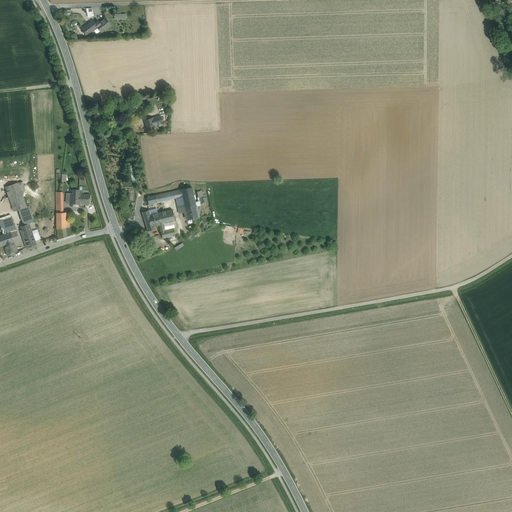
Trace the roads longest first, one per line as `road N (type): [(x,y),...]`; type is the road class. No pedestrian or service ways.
road 1 (track): [(178,335),(454,285),(511,253)]
road 2 (secondary): [(306,511),(263,435),(163,315),(116,226)]
road 3 (secondary): [(116,226),(43,0)]
road 4 (track): [(46,6),(244,0)]
road 5 (track): [(454,285),(511,410)]
road 6 (residential): [(116,226),(0,264)]
